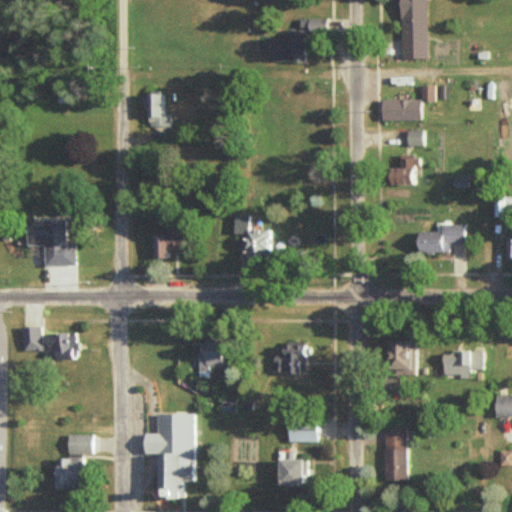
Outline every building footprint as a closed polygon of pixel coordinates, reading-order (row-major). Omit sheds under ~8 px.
[(425,0),(398,0),(400,58),(427,58),(425,0)] [(266,62),(303,62),(303,33),(326,34),(327,19),(301,19),(301,29),(285,29),(285,38),(266,38),(266,62)] [(422,101),(433,101),(432,86),(421,86),(422,101)] [(173,115),(165,115),(166,94),(145,93),(144,126),(172,128),(173,115)] [(396,100),(396,117),(419,117),(419,100),(396,100)] [(406,131),(406,146),(425,146),(425,131),(406,131)] [(399,167),(386,167),(386,185),(420,185),(420,155),(399,155),(399,167)] [(244,234),(244,256),(270,256),(271,229),(252,229),(252,215),(234,214),(234,233),(244,234)] [(45,265),(78,264),(77,243),(66,243),(66,220),(26,220),(27,243),(45,243),(45,265)] [(449,253),(449,242),(466,242),(466,223),(440,223),(440,231),(414,231),(414,253),(449,253)] [(183,226),(165,226),(165,233),(152,233),(152,257),(173,257),(173,250),(183,250),(183,226)] [(23,326),(23,352),(41,352),(41,326),(23,326)] [(46,333),(46,359),(79,359),(79,333),(46,333)] [(416,334),(383,334),(383,394),(402,394),(402,374),(416,374),(416,334)] [(199,377),(212,377),(212,367),(225,367),(225,339),(199,339),(199,377)] [(274,354),(274,373),(309,373),(309,345),(280,345),(280,354),(274,354)] [(441,351),(441,377),(474,376),(474,368),(493,368),(492,350),(441,351)] [(493,416),(511,415),(511,395),(493,396),(493,416)] [(196,483),(196,413),(157,413),(157,433),(142,433),(142,453),(153,453),(153,498),(183,498),(184,483),(196,483)] [(286,441),(319,442),(320,416),(287,416),(286,441)] [(405,426),(384,426),(384,480),(405,480),(405,426)] [(94,453),(94,434),(66,434),(66,453),(94,453)] [(511,450),(498,451),(498,465),(511,464),(511,450)] [(86,489),(86,457),(52,457),(52,489),(86,489)] [(304,484),(304,458),(274,458),(274,484),(304,484)]
